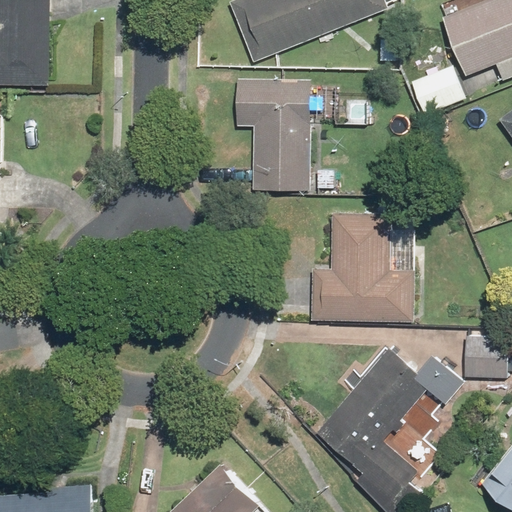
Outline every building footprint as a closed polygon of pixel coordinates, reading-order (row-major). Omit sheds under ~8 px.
[(0,0),(0,84),(57,85),(58,0),(0,0)] [(399,0),(235,0),(259,58),(400,2),(399,0)] [(511,0),(484,0),(450,15),(474,72),(511,55),(511,0)] [(239,21),(216,23),(219,52),(243,49),(239,21)] [(406,38),(384,38),(383,60),(406,60),(406,38)] [(459,60),(417,78),(433,114),(475,96),(459,60)] [(325,77),(242,73),(240,122),(261,123),(257,190),(319,194),(325,77)] [(11,105),(0,104),(0,217),(10,218),(11,105)] [(317,262),(315,320),(423,324),(425,261),(410,261),(412,209),(339,206),(337,263),(317,262)] [(511,337),(475,337),(474,379),(511,379),(511,337)] [(402,351),(321,431),(402,511),(410,511),(446,477),(399,430),(440,389),(402,351)] [(511,452),(487,485),(511,504),(511,452)] [(232,460),(174,511),(256,511),(269,500),(232,460)] [(106,511),(105,480),(0,484),(0,511),(106,511)]
